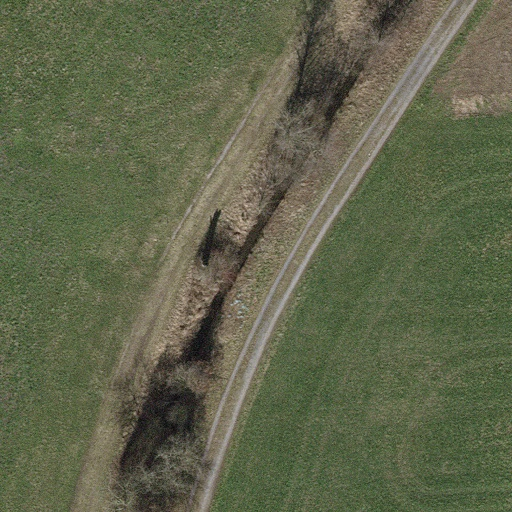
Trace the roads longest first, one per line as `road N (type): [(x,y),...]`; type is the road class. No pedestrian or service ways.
road 1 (track): [(196,511),(257,337),(302,249),(467,0)]
road 2 (track): [(330,0),(193,218),(132,346),(82,511)]
